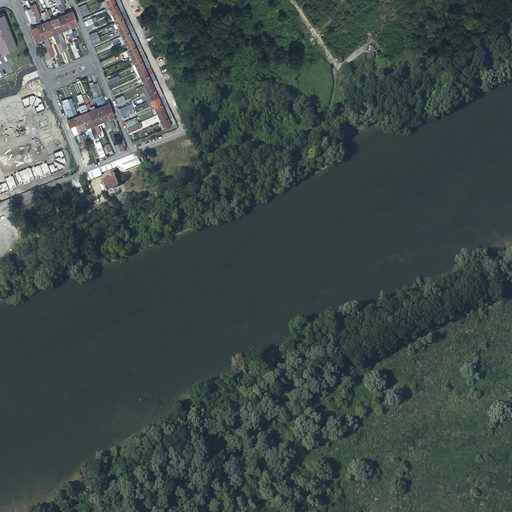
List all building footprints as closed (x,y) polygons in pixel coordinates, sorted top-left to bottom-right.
[(57,0),(63,14),(59,16),(62,23),(69,20),(66,13),(64,8),(63,5),(62,4),(60,0),(57,0)] [(122,2),(121,1),(110,6),(113,13),(120,10),(117,4),(122,2)] [(48,28),(45,22),(41,23),(39,18),(41,17),(35,3),(31,5),(32,8),(32,9),(34,15),(41,31),(48,28)] [(113,13),(116,20),(128,15),(125,8),(120,10),(113,13)] [(49,20),(45,22),(48,28),(55,26),(52,19),(50,14),(48,9),(45,10),(46,11),(49,20)] [(66,13),(69,20),(76,17),(73,10),(66,13)] [(7,15),(0,16),(0,49),(2,54),(18,49),(7,15)] [(35,26),(31,27),(34,34),(41,31),(34,15),(31,16),(35,26)] [(116,20),(119,27),(131,22),(128,15),(116,20)] [(52,19),(55,26),(62,23),(59,16),(52,19)] [(76,17),(69,20),(71,26),(79,23),(76,17)] [(69,20),(62,23),(64,29),(71,26),(69,20)] [(97,27),(94,22),(88,25),(90,30),(97,27)] [(119,27),(123,35),(134,29),(131,22),(119,27)] [(62,23),(55,26),(64,49),(67,48),(65,41),(61,31),(64,29),(62,23)] [(55,26),(48,28),(51,35),(54,33),(61,53),(65,51),(64,49),(55,26)] [(51,35),(48,28),(41,31),(44,38),(46,43),(49,53),(51,56),(54,54),(47,36),(51,35)] [(123,35),(126,42),(138,36),(134,29),(123,35)] [(44,38),(41,31),(34,34),(37,41),(44,38)] [(92,40),(98,37),(96,31),(90,34),(92,40)] [(126,42),(129,49),(141,44),(138,36),(126,42)] [(101,42),(98,37),(92,40),(94,45),(101,42)] [(129,49),(132,56),(144,51),(141,44),(129,49)] [(376,50),(367,57),(369,60),(378,53),(376,50)] [(144,51),(132,56),(130,57),(134,64),(136,63),(147,58),(145,53),(144,51)] [(136,63),(139,71),(151,65),(147,58),(136,63)] [(139,71),(138,71),(140,77),(142,76),(142,78),(154,72),(151,65),(139,71)] [(154,72),(142,78),(145,84),(157,79),(154,72)] [(145,84),(149,91),(160,86),(157,79),(145,84)] [(100,107),(96,108),(98,115),(105,112),(95,85),(94,83),(91,84),(95,97),(97,96),(98,97),(97,98),(98,101),(97,102),(100,107)] [(112,109),(110,102),(106,104),(102,93),(101,93),(98,84),(95,85),(105,112),(112,109)] [(149,91),(152,99),(163,93),(160,86),(149,91)] [(152,99),(155,106),(167,101),(163,93),(152,99)] [(87,106),(89,111),(91,117),(98,115),(96,108),(91,110),(90,108),(91,108),(90,105),(89,105),(88,102),(89,101),(86,96),(83,97),(85,101),(87,106)] [(119,105),(127,101),(124,96),(116,100),(119,105)] [(85,120),(82,114),(78,116),(72,100),(69,101),(71,107),(73,111),(75,117),(78,123),(85,120)] [(155,106),(158,113),(170,108),(167,101),(155,106)] [(162,120),(173,115),(170,108),(158,113),(162,120)] [(111,117),(115,116),(112,109),(105,112),(108,118),(112,129),(115,127),(111,117)] [(89,111),(82,114),(85,120),(91,117),(89,111)] [(105,112),(98,115),(101,121),(108,118),(105,112)] [(98,115),(91,117),(98,135),(103,133),(98,122),(101,121),(98,115)] [(176,122),(175,120),(173,115),(162,120),(165,127),(172,124),(176,122)] [(75,117),(68,119),(69,122),(68,122),(69,124),(70,123),(71,126),(78,123),(75,117)] [(91,117),(85,120),(87,127),(92,125),(98,140),(100,139),(98,135),(91,117)] [(128,126),(139,122),(137,118),(126,123),(128,126)] [(87,127),(85,120),(78,123),(80,130),(87,127)] [(141,126),(139,122),(128,126),(130,131),(141,126)] [(71,126),(74,133),(80,130),(78,123),(71,126)] [(102,157),(106,155),(101,142),(97,144),(102,157)] [(104,181),(108,190),(120,185),(113,170),(108,173),(110,177),(107,178),(108,179),(104,181)]
